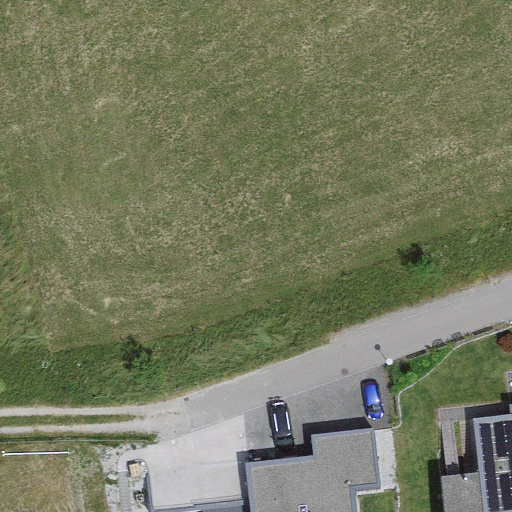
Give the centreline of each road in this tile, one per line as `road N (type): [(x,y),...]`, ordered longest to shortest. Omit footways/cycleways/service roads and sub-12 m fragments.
road 1 (track): [(312,376),(185,419),(0,428)]
road 2 (residential): [(511,310),(312,376)]
